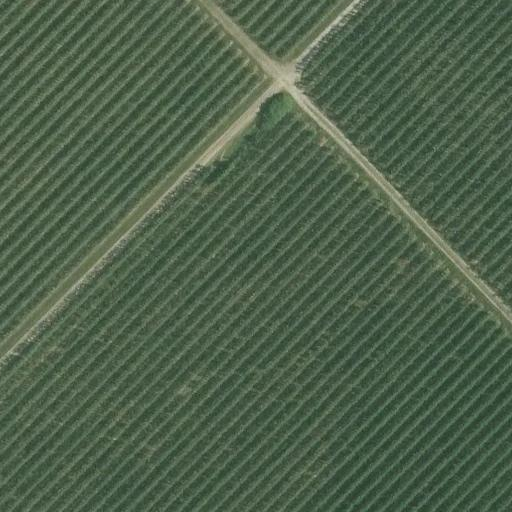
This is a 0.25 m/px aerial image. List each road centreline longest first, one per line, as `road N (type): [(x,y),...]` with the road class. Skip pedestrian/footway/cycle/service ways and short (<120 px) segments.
road 1 (track): [(0,373),(369,0)]
road 2 (track): [(511,312),(210,0)]
